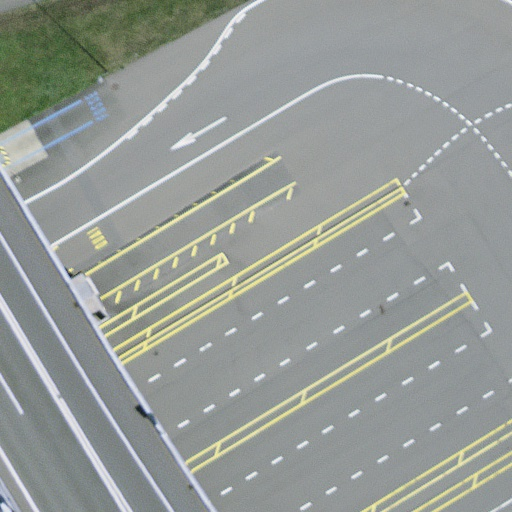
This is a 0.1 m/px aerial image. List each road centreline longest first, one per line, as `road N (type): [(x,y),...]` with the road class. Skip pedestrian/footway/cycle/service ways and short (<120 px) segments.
road 1 (motorway): [(127,511),(0,352)]
road 2 (motorway): [(83,511),(0,372)]
